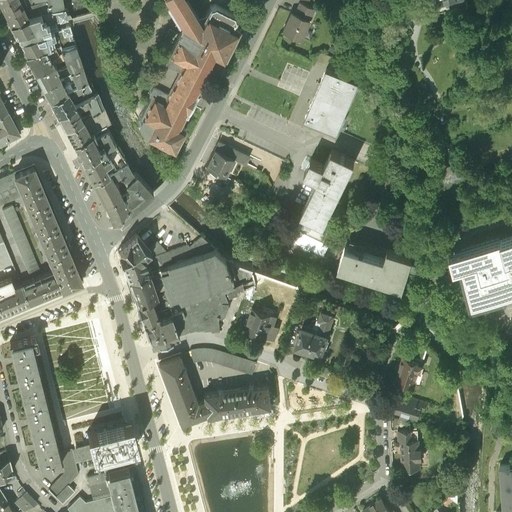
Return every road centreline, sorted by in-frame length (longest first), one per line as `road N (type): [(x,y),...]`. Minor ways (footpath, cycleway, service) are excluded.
road 1 (unclassified): [(261,20),(150,211),(97,249)]
road 2 (residential): [(373,399),(214,338),(134,363)]
road 3 (tertiary): [(134,363),(171,511)]
road 4 (residential): [(0,389),(16,460),(59,511)]
road 5 (residential): [(0,326),(88,290),(116,296)]
road 6 (tertiary): [(46,137),(97,249)]
